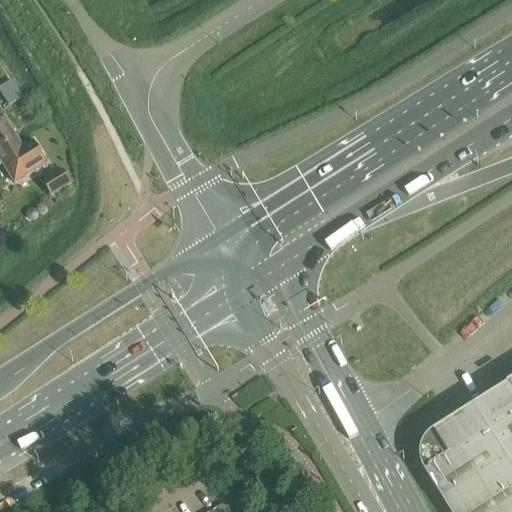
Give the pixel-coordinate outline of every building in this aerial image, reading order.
[(0,90),(0,93),(4,100),(17,92),(12,83),(0,90)] [(17,92),(4,100),(9,108),(22,100),(17,92)] [(0,151),(17,141),(0,114),(0,151)] [(17,141),(0,151),(0,162),(8,175),(18,169),(25,180),(26,180),(25,179),(46,167),(47,167),(33,143),(32,144),(22,151),(17,141)] [(43,184),(42,184),(51,199),(52,199),(52,198),(70,186),(71,187),(72,187),(62,171),(61,172),(62,173),(43,184)] [(26,216),(26,217),(26,218),(27,218),(27,219),(28,220),(28,221),(29,221),(30,221),(30,222),(31,222),(32,222),(33,222),(34,222),(35,221),(36,221),(36,220),(37,220),(37,219),(38,219),(38,218),(38,217),(38,216),(38,215),(38,214),(37,213),(37,212),(36,212),(36,211),(35,211),(34,210),(33,210),(32,210),(31,210),(30,210),(30,211),(29,211),(28,212),(27,213),(27,214),(26,215),(26,216)] [(424,460),(427,474),(425,474),(448,511),(511,511),(511,385),(434,435),(435,437),(427,447),(424,460)]
